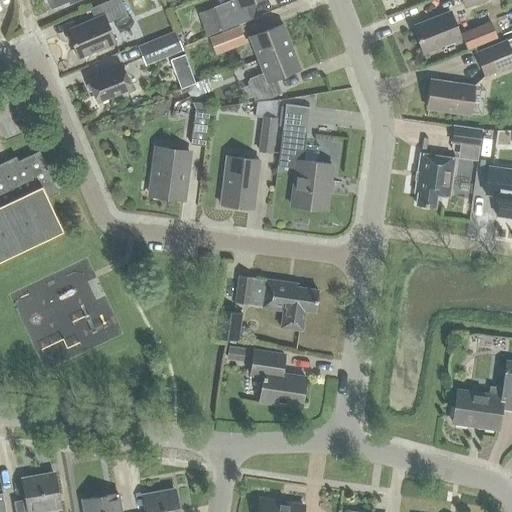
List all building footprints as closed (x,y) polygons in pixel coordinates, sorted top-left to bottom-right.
[(46,0),(50,9),(71,0),(75,0),(76,1),(78,0),(46,0)] [(107,24),(127,15),(120,0),(111,0),(90,9),(94,20),(67,32),(77,58),(114,42),(107,24)] [(257,0),(233,0),(212,8),(221,31),(251,19),(245,5),(257,0)] [(412,27),(422,53),(460,39),(449,13),(412,27)] [(257,60),(291,47),(282,25),(249,38),(257,60)] [(245,43),(239,26),(208,39),(215,56),(245,43)] [(182,50),(179,45),(174,32),(137,47),(145,66),(182,50)] [(187,32),(182,33),(179,37),(180,42),(184,45),(189,44),(192,40),(191,35),(187,32)] [(511,66),(511,54),(506,40),(475,53),(485,77),(511,66)] [(299,70),(291,47),(257,60),(263,74),(249,79),(247,83),(254,101),(268,99),(281,94),(275,79),(299,70)] [(182,88),(197,83),(186,54),(171,59),(182,88)] [(87,81),(96,103),(131,89),(122,67),(87,81)] [(469,115),(473,87),(431,81),(427,109),(469,115)] [(208,113),(194,111),(190,145),(204,147),(208,113)] [(275,119),(262,118),(258,151),(271,153),(275,119)] [(451,143),(478,147),(481,131),(453,127),(451,143)] [(291,207),(325,212),(331,165),(302,161),(306,132),(282,129),(277,167),(296,169),(291,207)] [(183,200),(189,153),(156,148),(149,196),(183,200)] [(0,261),(62,232),(47,199),(58,194),(38,152),(0,170),(0,261)] [(420,155),(414,192),(418,193),(416,205),(434,208),(436,196),(448,197),(453,160),(420,155)] [(253,209),(259,161),(226,157),(220,205),(253,209)] [(511,219),(511,170),(489,167),(485,195),(499,197),(496,217),(511,219)] [(253,278),(238,276),(234,303),(249,305),(250,302),(262,303),(261,308),(282,311),(280,328),(301,331),(304,311),(314,313),(317,291),(296,288),(297,285),(265,280),(265,281),(253,279),(253,278)] [(242,313),(216,310),(212,338),(238,342),(242,313)] [(253,351),(250,372),(250,375),(262,377),(259,402),(286,406),(286,403),(301,405),(305,378),(281,374),(284,356),(253,351)] [(497,430),(500,410),(511,412),(511,363),(506,363),(502,389),(489,387),(487,395),(457,391),(452,423),(497,430)] [(42,511),(60,509),(53,474),(22,479),(25,500),(13,502),(14,511),(42,511)] [(177,511),(174,490),(142,496),(145,511),(177,511)] [(120,511),(117,494),(82,501),(83,511),(120,511)] [(302,511),(303,507),(261,501),(259,511),(302,511)]
